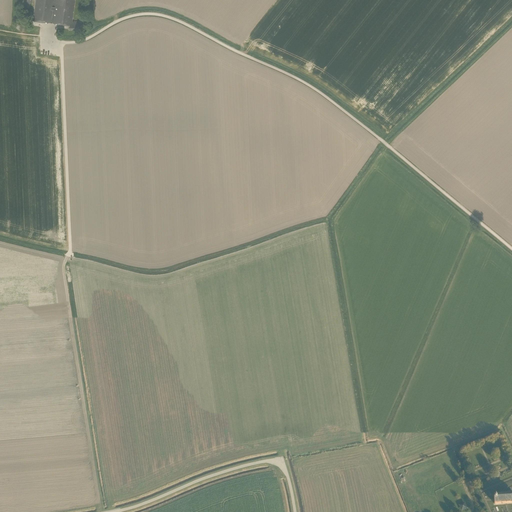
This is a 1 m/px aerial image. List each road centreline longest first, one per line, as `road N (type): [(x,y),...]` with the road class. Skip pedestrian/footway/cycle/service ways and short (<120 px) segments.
road 1 (unclassified): [(511,249),(320,92),(170,17),(135,14),(60,42)]
road 2 (tertiary): [(118,511),(271,461),(283,466),(294,511)]
